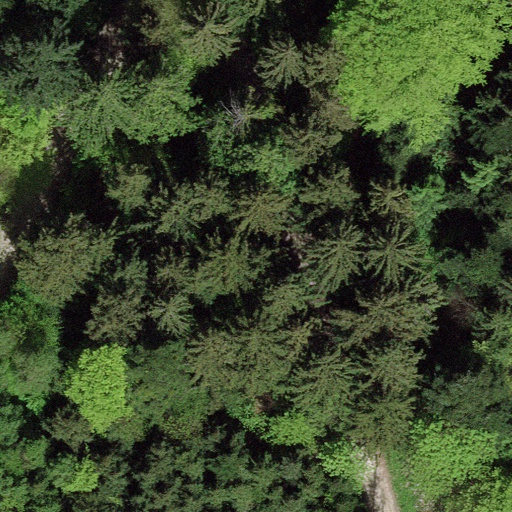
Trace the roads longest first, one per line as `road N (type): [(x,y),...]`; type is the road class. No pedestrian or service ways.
road 1 (track): [(229,0),(381,511)]
road 2 (track): [(0,250),(135,0)]
